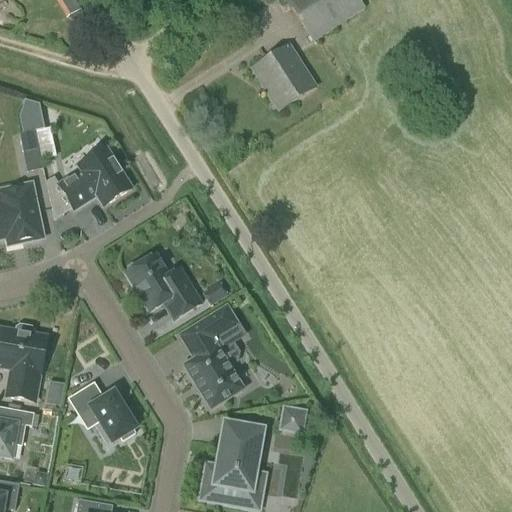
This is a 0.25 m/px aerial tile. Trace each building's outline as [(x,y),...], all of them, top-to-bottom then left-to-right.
[(364,10),(357,0),(284,0),(313,44),(364,10)] [(288,50),(253,72),(279,113),(314,91),(288,50)] [(23,102),(18,118),(21,135),(42,130),(37,106),(23,102)] [(34,133),(18,136),(23,156),(38,152),(34,133)] [(77,169),(80,174),(57,188),(74,213),(96,199),(103,210),(131,192),(106,151),(77,169)] [(0,242),(2,242),(3,250),(39,242),(27,188),(0,193),(0,242)] [(163,307),(174,324),(200,307),(179,273),(168,280),(155,259),(141,267),(139,263),(126,270),(129,275),(126,277),(150,315),(163,307)] [(228,299),(219,286),(202,297),(210,310),(228,299)] [(232,348),(244,340),(226,310),(191,332),(201,349),(204,347),(208,354),(183,369),(210,412),(242,393),(228,369),(235,364),(237,356),(232,348)] [(19,328),(15,330),(15,335),(0,332),(0,370),(11,372),(6,400),(34,405),(39,377),(40,377),(47,340),(33,338),(34,333),(31,330),(19,328)] [(99,426),(112,447),(120,441),(122,445),(135,437),(133,433),(135,432),(113,396),(103,402),(93,387),(68,402),(87,434),(99,426)] [(302,439),(307,413),(281,408),(277,434),(302,439)] [(0,459),(11,462),(13,448),(21,450),(25,429),(31,430),(33,417),(8,413),(6,424),(0,423),(0,459)] [(225,428),(217,471),(207,469),(201,502),(257,511),(263,479),(254,477),(261,434),(225,428)] [(0,511),(2,511),(14,511),(18,488),(0,484),(0,511)]
